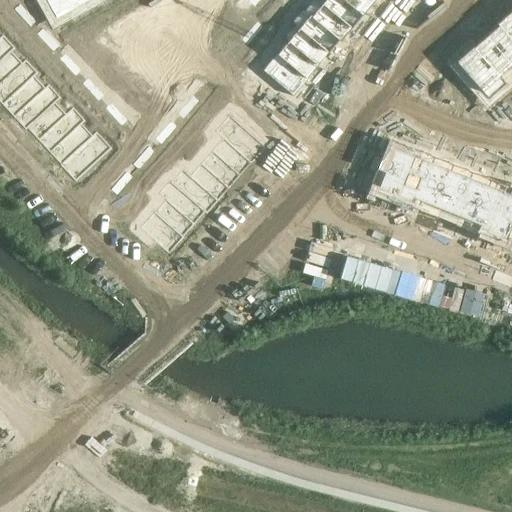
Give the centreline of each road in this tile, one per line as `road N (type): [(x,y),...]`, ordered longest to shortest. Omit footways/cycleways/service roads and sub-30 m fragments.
road 1 (residential): [(303,206),(361,113),(470,0)]
road 2 (residential): [(0,147),(180,320)]
road 3 (residential): [(303,206),(460,253),(511,287)]
road 4 (residential): [(61,446),(180,320)]
road 5 (residential): [(180,320),(303,206)]
